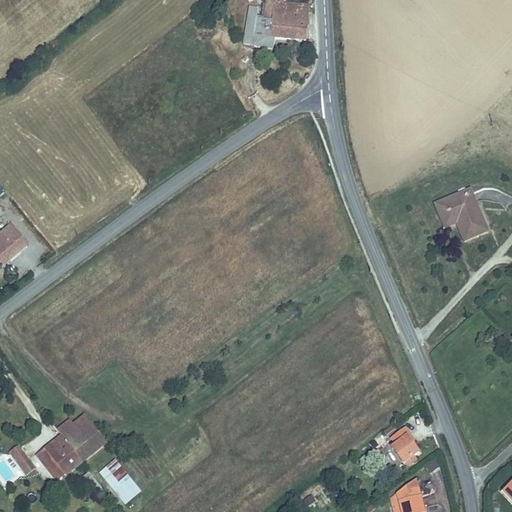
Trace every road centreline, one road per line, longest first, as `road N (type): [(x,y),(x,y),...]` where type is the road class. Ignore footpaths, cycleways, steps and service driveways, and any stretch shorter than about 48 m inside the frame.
road 1 (tertiary): [(466,480),(350,195),(328,89)]
road 2 (tertiary): [(0,313),(267,118),(328,89)]
